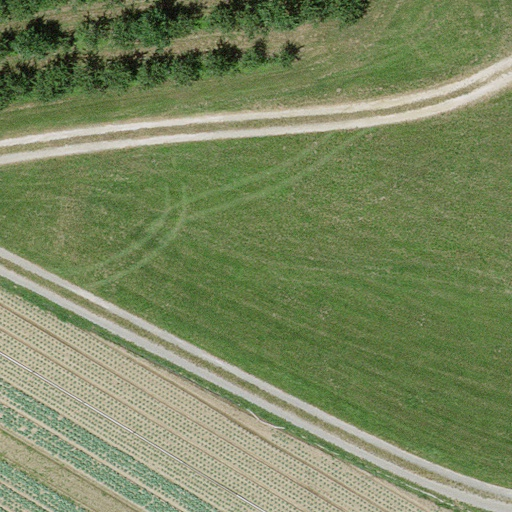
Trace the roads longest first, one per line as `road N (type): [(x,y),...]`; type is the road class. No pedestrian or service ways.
road 1 (track): [(0,260),(368,447),(511,502)]
road 2 (track): [(511,67),(407,107),(0,151)]
